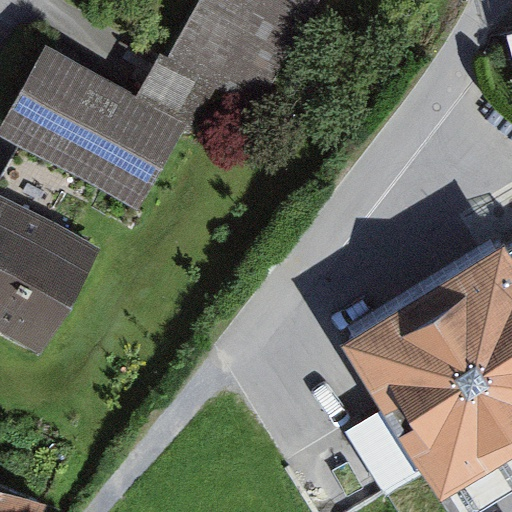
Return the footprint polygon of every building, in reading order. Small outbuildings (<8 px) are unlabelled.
[(304,9),(286,0),(155,0),(113,90),(238,149),(304,9)] [(22,76),(0,116),(0,175),(136,250),(183,163),(22,76)] [(511,240),(507,233),(353,328),(447,480),(511,440),(511,240)] [(87,286),(0,242),(0,371),(36,389),(87,286)] [(0,511),(37,511),(39,509),(0,491),(0,511)]
